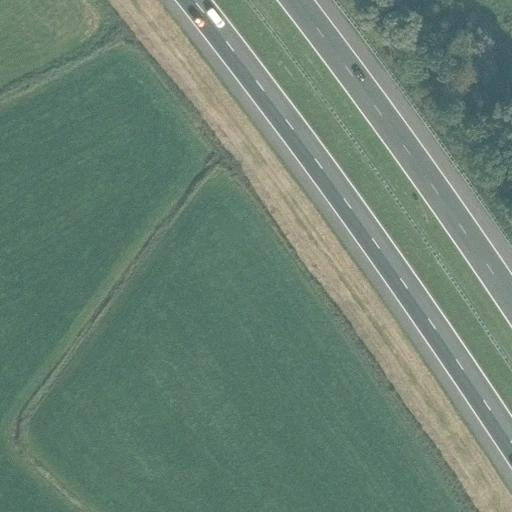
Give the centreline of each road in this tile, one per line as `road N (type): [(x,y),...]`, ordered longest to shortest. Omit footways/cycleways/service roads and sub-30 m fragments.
road 1 (motorway): [(187,0),(285,119),(511,450)]
road 2 (motorway): [(511,303),(288,0)]
